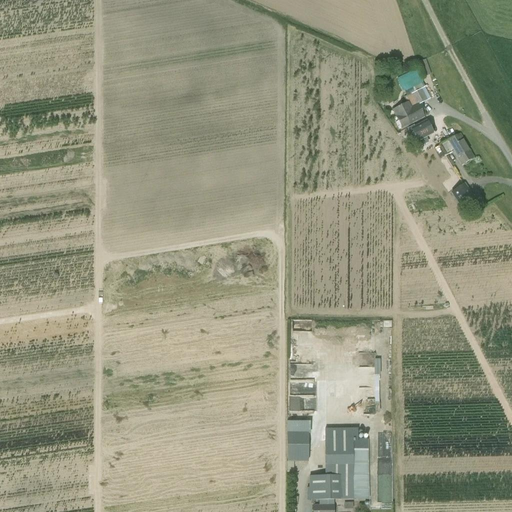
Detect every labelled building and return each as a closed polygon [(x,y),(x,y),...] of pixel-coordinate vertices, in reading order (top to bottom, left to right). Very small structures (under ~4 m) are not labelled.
[(426,59),(419,61),(424,76),(430,74),(426,59)] [(406,97),(421,89),(424,87),(416,69),(397,78),(406,97)] [(418,120),(418,121),(423,118),(418,106),(427,101),(421,89),(406,97),(404,98),(406,103),(392,111),(401,129),(418,120)] [(380,94),(379,97),(376,103),(384,105),(387,97),(380,94)] [(425,121),(411,129),(410,128),(407,129),(408,131),(405,132),(408,138),(411,136),(413,139),(415,137),(417,141),(432,134),(425,121)] [(460,134),(439,146),(444,156),(453,151),(461,166),(473,158),(460,134)] [(450,193),(451,194),(462,210),(476,200),(464,183),(450,193)] [(311,331),(310,320),(291,320),(291,331),(311,331)] [(325,465),(352,465),(352,475),(339,475),(339,477),(309,477),(309,494),(308,494),(308,500),(319,500),(319,505),(312,506),(312,511),(333,511),(333,500),(341,500),(353,499),(368,499),(368,440),(352,440),(352,429),(326,429),(326,440),(325,440),(325,465)] [(307,433),(287,433),(286,433),(287,462),(308,462),(307,433)]
